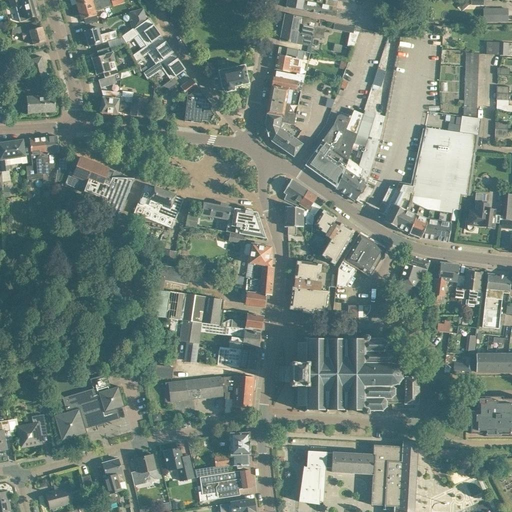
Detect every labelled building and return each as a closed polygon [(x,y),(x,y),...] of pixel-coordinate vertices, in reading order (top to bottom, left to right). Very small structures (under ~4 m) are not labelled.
[(9,0),(11,7),(15,6),(20,22),(27,21),(26,19),(39,16),(34,0),(22,0),(21,0),(20,0),(9,0)] [(96,0),(92,1),(76,6),(80,20),(90,17),(96,15),(95,11),(103,9),(100,0),(96,0)] [(286,0),(286,7),(295,9),(335,16),(336,11),(335,11),(337,1),(331,0),(286,0)] [(128,13),(130,21),(136,19),(138,25),(145,19),(142,9),(128,13)] [(483,21),(507,21),(507,9),(483,9),(483,21)] [(284,14),(279,41),(311,47),(313,36),(323,38),(324,29),(315,28),(316,20),(284,14)] [(133,29),(122,36),(126,44),(138,35),(146,46),(161,36),(158,31),(153,25),(149,19),(133,29)] [(354,28),(334,24),(333,30),(349,34),(352,34),(353,33),(353,32),(358,33),(360,30),(354,28)] [(12,28),(12,36),(21,34),(23,40),(31,37),(33,45),(46,42),(42,27),(29,31),(28,25),(16,28),(12,28)] [(97,27),(93,28),(84,31),(88,47),(117,39),(115,31),(109,33),(99,35),(97,27)] [(146,46),(133,55),(136,62),(148,54),(155,65),(173,53),(165,41),(165,42),(161,36),(146,46)] [(96,51),(98,57),(91,59),(96,75),(110,71),(107,61),(112,60),(111,53),(112,53),(110,47),(96,51)] [(284,72),(296,74),(299,74),(300,68),(290,66),(291,58),(296,59),(302,60),(303,52),(278,47),(274,70),(284,72)] [(155,65),(143,73),(147,80),(162,69),(170,80),(185,70),(177,58),(173,53),(155,65)] [(465,62),(477,63),(478,54),(465,53),(465,62)] [(26,97),(27,103),(27,113),(55,112),(54,96),(51,96),(41,57),(23,62),(25,69),(32,67),(34,77),(36,84),(40,96),(26,97)] [(465,71),(477,72),(477,63),(465,62),(465,71)] [(244,65),(218,71),(222,89),(223,89),(223,90),(226,92),(232,91),(234,88),(234,87),(248,84),(244,65)] [(373,84),(381,87),(386,72),(378,69),(373,84)] [(465,80),(477,81),(477,72),(465,71),(465,80)] [(273,76),(271,87),(295,91),(297,82),(303,83),(304,75),(299,74),(296,74),(295,75),(276,72),(275,77),(273,76)] [(98,80),(100,88),(116,84),(114,76),(98,80)] [(184,122),(198,123),(201,123),(201,121),(209,122),(210,122),(214,114),(213,114),(209,108),(211,106),(192,79),(180,87),(187,97),(184,122)] [(464,89),(476,90),(477,81),(465,80),(464,89)] [(130,112),(130,116),(142,117),(143,109),(146,109),(147,99),(132,97),(131,101),(126,101),(127,97),(128,88),(121,87),(120,98),(119,111),(130,112)] [(271,87),(266,114),(275,115),(274,118),(280,119),(280,122),(293,126),(296,114),(298,105),(301,92),(295,91),(271,87)] [(464,98),(476,99),(476,90),(464,89),(464,98)] [(102,96),(101,113),(117,114),(119,92),(101,90),(102,96)] [(464,107),(476,108),(476,99),(464,98),(464,107)] [(463,116),(476,118),(476,108),(464,107),(463,116)] [(304,166),(335,188),(347,171),(348,161),(362,114),(353,110),(350,119),(341,115),(340,115),(339,115),(338,115),(338,116),(337,116),(337,117),(333,125),(304,166)] [(275,115),(266,114),(264,124),(266,128),(265,129),(268,137),(269,137),(270,142),(293,158),(303,144),(295,139),(301,132),(293,126),(280,122),(280,119),(274,118),(275,115)] [(347,171),(335,188),(355,201),(355,200),(366,184),(366,183),(365,183),(368,176),(370,169),(379,141),(383,122),(385,117),(384,117),(375,114),(368,138),(365,147),(360,145),(356,158),(361,160),(358,167),(363,170),(360,179),(347,171)] [(427,220),(438,221),(450,224),(451,221),(457,221),(459,210),(461,210),(463,195),(469,196),(480,119),(476,118),(463,116),(461,116),(459,133),(425,128),(412,187),(402,185),(397,195),(394,193),(384,212),(387,214),(384,222),(396,228),(405,210),(413,214),(415,215),(416,215),(427,219),(427,220)] [(43,178),(43,183),(48,182),(48,175),(46,175),(46,173),(49,173),(49,168),(54,168),(55,163),(54,153),(59,152),(57,136),(44,138),(46,148),(42,149),(43,154),(41,154),(43,178)] [(35,160),(37,174),(43,174),(41,154),(43,154),(42,149),(46,148),(44,138),(29,139),(30,149),(31,161),(35,160)] [(0,170),(0,173),(1,172),(2,182),(10,181),(9,171),(10,171),(10,165),(22,163),(22,164),(27,163),(26,156),(25,156),(23,142),(21,140),(16,141),(15,143),(12,143),(11,142),(0,143),(0,170)] [(114,174),(108,172),(109,169),(79,157),(73,173),(70,172),(70,171),(65,184),(91,195),(102,220),(107,218),(110,219),(109,221),(108,222),(108,223),(108,224),(108,225),(109,225),(110,226),(111,226),(111,225),(112,225),(112,224),(112,223),(112,222),(113,220),(117,222),(134,179),(127,178),(126,180),(125,178),(112,178),(114,174)] [(312,202),(315,198),(316,197),(307,191),(307,190),(294,181),(291,179),(283,193),(286,194),(284,199),(298,206),(299,204),(301,205),(307,209),(305,212),(313,217),(320,208),(312,202)] [(137,205),(166,217),(175,220),(183,200),(175,197),(176,195),(153,186),(153,188),(145,185),(137,205)] [(502,221),(511,220),(511,194),(504,193),(502,216),(494,215),(495,210),(487,209),(487,204),(481,203),(482,194),(476,193),(475,203),(477,203),(476,212),(469,211),(469,219),(467,219),(467,227),(467,228),(467,229),(468,230),(469,230),(469,231),(470,231),(471,231),(472,230),(473,229),(474,228),(474,225),(479,226),(479,227),(492,228),(493,223),(498,224),(499,220),(502,220),(502,221)] [(228,220),(230,208),(203,203),(201,215),(228,220)] [(287,227),(287,235),(296,235),(296,227),(303,227),(303,216),(306,218),(305,225),(312,225),(313,217),(303,210),(294,207),(285,207),(284,227),(287,227)] [(228,220),(225,232),(242,235),(256,237),(266,239),(258,215),(256,216),(253,214),(254,212),(234,208),(233,210),(230,210),(230,208),(228,220)] [(335,221),(336,218),(323,210),(314,225),(321,229),(320,231),(326,235),(325,236),(330,240),(321,256),(330,261),(329,263),(334,265),(354,231),(340,223),(340,224),(335,221)] [(408,234),(415,215),(413,214),(405,210),(396,228),(398,228),(402,230),(404,230),(406,230),(407,233),(408,233),(408,234)] [(186,226),(196,227),(198,216),(187,215),(186,226)] [(420,238),(427,219),(416,215),(415,215),(408,234),(409,234),(420,238)] [(433,240),(435,240),(438,221),(427,220),(427,219),(420,238),(421,238),(423,238),(426,239),(428,238),(432,238),(433,240)] [(438,221),(435,240),(447,243),(450,224),(438,221)] [(230,233),(228,241),(243,244),(245,236),(230,233)] [(368,241),(369,242),(370,240),(359,233),(354,242),(338,268),(336,287),(342,288),(352,269),(353,267),(368,241)] [(384,249),(370,240),(369,242),(368,241),(353,267),(370,277),(386,250),(385,249),(384,249)] [(270,267),(271,260),(268,260),(270,248),(252,245),(251,246),(247,245),(246,246),(245,253),(246,255),(250,256),(249,264),(252,264),(250,278),(262,280),(264,266),(270,267)] [(161,264),(172,266),(175,252),(163,250),(161,264)] [(410,255),(407,256),(397,290),(409,294),(412,286),(415,287),(419,275),(424,277),(429,261),(423,259),(421,260),(417,259),(416,257),(410,255)] [(301,311),(301,313),(313,315),(313,313),(325,314),(328,292),(320,290),(321,283),(317,282),(318,273),(320,273),(321,264),(296,261),(294,279),(294,280),(293,287),(292,287),(289,310),(301,311)] [(434,281),(432,295),(441,296),(444,297),(446,283),(448,283),(448,281),(456,282),(457,276),(459,265),(440,263),(439,273),(438,279),(434,279),(434,281)] [(154,264),(151,279),(151,290),(152,290),(151,316),(176,319),(182,320),(184,321),(201,323),(209,324),(219,326),(223,300),(213,298),(195,296),(192,295),(182,294),(163,291),(165,282),(188,287),(191,272),(164,266),(154,264)] [(262,280),(260,294),(265,294),(265,295),(271,295),(272,281),(273,267),(270,267),(264,266),(262,280)] [(457,276),(456,282),(455,291),(464,292),(465,290),(469,291),(468,300),(465,300),(465,306),(473,307),(474,305),(481,306),(483,292),(479,292),(480,283),(481,273),(466,271),(465,277),(457,276)] [(487,274),(484,303),(482,327),(498,329),(502,293),(509,294),(509,293),(510,276),(487,274)] [(246,294),(245,304),(264,306),(265,295),(265,294),(260,294),(262,280),(250,278),(250,279),(248,278),(247,280),(245,292),(246,292),(246,294)] [(432,295),(431,302),(440,303),(441,296),(432,295)] [(348,305),(348,317),(358,318),(358,305),(348,305)] [(362,305),(362,317),(363,317),(364,317),(365,316),(366,315),(368,314),(369,313),(369,311),(370,310),(370,308),(370,305),(362,305)] [(221,326),(241,329),(251,330),(252,328),(261,329),(263,316),(246,314),(245,322),(229,320),(221,324),(221,326)] [(201,323),(184,321),(181,342),(186,342),(198,344),(201,323)] [(229,336),(228,348),(242,350),(242,345),(258,347),(260,333),(244,331),(245,329),(218,326),(229,328),(229,329),(228,336),(229,336)] [(473,328),(467,333),(470,337),(475,337),(476,336),(477,334),(477,329),(473,328)] [(325,339),(308,338),(307,338),(305,336),(304,338),(306,340),(305,342),(297,342),(297,362),(290,362),(290,387),(297,387),(297,406),(305,406),(305,409),(303,411),(305,412),(307,410),(325,410),(324,413),(326,413),(326,410),(344,410),(344,413),(346,413),(346,411),(362,411),(362,413),(364,414),(370,414),(370,410),(372,411),(372,412),(374,412),(374,411),(381,411),(381,412),(383,411),(382,410),(385,407),(386,408),(387,406),(386,406),(386,403),(404,403),(404,404),(418,404),(418,377),(407,377),(407,372),(405,372),(405,371),(403,371),(402,370),(401,370),(398,366),(399,365),(397,364),(397,365),(391,364),(394,361),(395,362),(396,360),(394,360),(394,355),(396,355),(395,354),(394,354),(391,351),(391,350),(390,349),(390,351),(384,351),(386,348),(387,349),(387,347),(386,347),(386,343),(387,343),(387,342),(385,342),(382,339),(383,338),(382,337),(381,339),(374,339),(374,337),(373,337),(373,339),(370,339),(370,335),(364,335),(362,337),(362,339),(346,339),(345,336),(344,336),(344,339),(327,339),(327,336),(325,336),(325,339)] [(198,344),(186,342),(183,362),(195,364),(198,344)] [(242,350),(228,348),(219,347),(218,355),(217,365),(255,370),(257,352),(242,350)] [(476,371),(486,372),(486,354),(475,354),(475,372),(476,372),(476,371)] [(487,371),(497,372),(497,354),(486,354),(486,372),(487,372),(487,371)] [(497,371),(508,372),(508,354),(497,354),(497,372),(497,371)] [(454,362),(453,369),(471,371),(471,368),(472,358),(466,357),(465,364),(454,362)] [(152,365),(150,376),(171,379),(173,367),(152,365)] [(58,431),(61,441),(86,433),(85,429),(119,418),(117,409),(124,406),(118,386),(110,389),(106,374),(90,379),(93,389),(62,398),(66,412),(54,416),(58,431)] [(232,407),(251,409),(254,377),(234,375),(234,376),(221,378),(221,377),(164,383),(166,403),(223,396),(222,393),(225,393),(224,399),(232,400),(232,407)] [(469,411),(469,421),(474,421),(474,425),(469,425),(469,434),(485,434),(485,432),(490,432),(490,436),(510,436),(510,432),(511,431),(511,398),(502,399),(502,396),(476,396),(476,411),(475,411),(469,411)] [(160,413),(152,414),(153,421),(161,420),(160,413)] [(17,427),(21,447),(40,443),(38,432),(46,430),(43,414),(31,417),(33,425),(17,427)] [(0,421),(0,450),(6,450),(4,438),(11,437),(8,420),(0,421)] [(230,443),(231,455),(248,455),(250,455),(249,433),(229,433),(230,443)] [(393,510),(392,511),(413,511),(417,441),(402,441),(402,447),(387,446),(374,445),(373,455),(307,451),(306,467),(304,467),(304,464),(303,464),(298,502),(319,505),(319,502),(322,502),(322,504),(323,504),(325,468),(330,469),(330,472),(372,474),(370,505),(384,506),(384,509),(382,509),(382,510),(393,510)] [(188,456),(182,458),(179,448),(164,452),(168,470),(177,468),(179,481),(193,478),(190,461),(188,456)] [(131,472),(134,486),(145,483),(144,478),(147,478),(149,475),(156,480),(160,479),(161,479),(161,478),(159,469),(156,469),(152,454),(145,456),(146,458),(138,459),(137,461),(139,467),(138,467),(137,469),(137,471),(131,472)] [(231,455),(214,457),(215,467),(232,465),(232,466),(238,466),(248,465),(248,455),(231,455)] [(102,463),(106,477),(114,475),(115,478),(117,477),(119,483),(124,481),(122,473),(118,459),(102,463)] [(240,496),(240,495),(239,490),(251,488),(249,470),(240,471),(199,478),(201,492),(198,492),(200,502),(240,496)] [(93,489),(89,475),(82,477),(85,491),(93,489)] [(114,475),(106,477),(103,478),(107,491),(101,493),(105,506),(119,502),(116,491),(120,490),(118,483),(119,483),(117,477),(115,478),(114,475)] [(55,484),(57,491),(46,494),(49,508),(69,503),(66,493),(72,492),(69,481),(55,484)] [(0,511),(5,511),(9,511),(6,492),(0,492),(0,511)] [(230,503),(219,505),(220,511),(252,511),(255,511),(254,500),(244,501),(230,503)]
